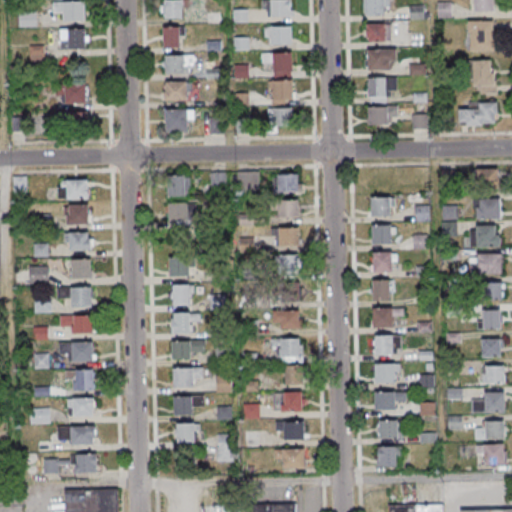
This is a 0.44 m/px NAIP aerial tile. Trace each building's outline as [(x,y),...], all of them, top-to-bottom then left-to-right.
[(184,17),(183,0),(161,0),(162,17),(184,17)] [(270,16),(291,16),(291,0),(264,0),(264,8),(270,8),(270,16)] [(363,0),(363,13),(366,13),(366,15),(385,15),(385,7),(390,7),(390,0),(363,0)] [(474,0),(475,11),(497,10),(497,5),(494,5),(494,0),(474,0)] [(85,20),(85,1),(54,1),(54,11),(63,11),(63,20),(85,20)] [(438,1),(438,17),(451,17),(451,1),(438,1)] [(409,5),(410,19),(424,18),(423,5),(409,5)] [(36,26),(36,11),(20,11),(20,26),(36,26)] [(468,20),(468,33),(470,33),(470,50),(494,50),(493,21),(482,21),(482,20),(468,20)] [(367,23),(367,37),(369,37),(369,41),(387,40),(386,23),(367,23)] [(163,47),(181,47),(181,27),(163,27),(163,47)] [(267,27),(267,44),(293,44),(293,27),(267,27)] [(61,49),(86,49),(86,29),(61,29),(61,49)] [(367,70),(393,70),(393,49),(367,49),(367,70)] [(292,53),(273,53),(273,77),(292,77),(292,53)] [(185,74),(185,56),(164,56),(164,74),(185,74)] [(495,60),(473,60),(473,93),(495,93),(495,60)] [(367,77),(368,96),(370,96),(371,103),(386,102),(386,96),(392,96),(392,91),(397,90),(397,76),(367,77)] [(273,79),(273,105),(293,105),(293,79),(273,79)] [(165,83),(165,102),(187,102),(187,83),(165,83)] [(87,84),(56,84),(56,104),(87,104),(87,84)] [(413,92),(413,102),(427,101),(427,92),(413,92)] [(236,105),(248,104),(247,93),(235,95),(236,105)] [(497,101),(470,102),(467,108),(459,108),(459,124),(495,123),(494,114),(497,114),(497,101)] [(367,106),(368,124),(387,124),(387,116),(397,116),(397,105),(367,106)] [(292,108),(269,108),(269,127),(292,127),(292,108)] [(165,110),(165,133),(189,133),(188,110),(165,110)] [(412,114),(412,128),(428,127),(427,114),(412,114)] [(224,134),(224,117),(210,117),(210,134),(224,134)] [(499,169),(471,169),(471,190),(499,190),(499,169)] [(453,172),(442,172),(442,183),(453,183),(453,172)] [(371,193),(393,193),(393,173),(371,173),(371,193)] [(212,174),(212,189),(225,189),(225,174),(212,174)] [(299,193),(299,175),(275,175),(275,193),(299,193)] [(27,192),(27,176),(14,176),(14,192),(27,192)] [(168,176),(168,197),(188,197),(188,176),(168,176)] [(89,180),(59,180),(59,198),(89,198),(89,180)] [(371,197),(371,216),(393,216),(393,197),(371,197)] [(476,200),(476,220),(501,219),(501,200),(476,200)] [(299,201),(278,201),(278,219),(299,219),(299,201)] [(189,203),(169,203),(169,223),(189,223),(189,203)] [(89,204),(66,204),(66,224),(89,224),(89,204)] [(429,206),(416,206),(416,221),(429,221),(429,206)] [(456,219),(456,207),(443,207),(443,219),(456,219)] [(392,225),(373,225),(373,244),(392,244),(392,225)] [(500,226),(470,226),(470,247),(500,247),(500,226)] [(276,229),(276,247),(300,247),(300,229),(276,229)] [(91,250),(91,232),(65,232),(65,250),(91,250)] [(426,249),(426,236),(414,236),(414,249),(426,249)] [(373,252),(373,273),(393,273),(393,252),(373,252)] [(502,274),(502,254),(470,254),(470,274),(502,274)] [(277,272),(298,272),(298,256),(277,256),(277,272)] [(170,278),(190,278),(190,258),(170,258),(170,278)] [(92,259),(72,259),(72,279),(92,279),(92,259)] [(49,283),(49,266),(29,266),(29,283),(49,283)] [(390,301),(390,281),(373,281),(373,301),(390,301)] [(299,282),(278,282),(278,301),(299,301),(299,282)] [(503,299),(503,282),(483,282),(483,299),(503,299)] [(192,306),(192,285),(171,285),(171,306),(192,306)] [(93,287),(57,287),(57,299),(71,299),(71,307),(93,307),(93,287)] [(225,296),(211,296),(211,309),(225,309),(225,296)] [(50,312),(50,302),(36,302),(36,312),(50,312)] [(393,308),(373,308),(373,328),(393,328),(393,308)] [(501,309),(482,309),(482,329),(501,329),(501,309)] [(300,329),(300,311),(275,311),(275,329),(300,329)] [(172,334),(192,334),(191,313),(172,313),(172,334)] [(72,327),(72,333),(94,333),(94,315),(61,315),(61,327),(72,327)] [(373,335),(373,355),(395,356),(395,336),(373,335)] [(482,356),(502,356),(502,338),(482,338),(482,356)] [(275,339),(275,362),(301,362),(301,339),(275,339)] [(205,352),(205,341),(172,341),(172,359),(191,359),(191,352),(205,352)] [(94,342),(60,342),(60,354),(71,354),(71,362),(94,362),(94,342)] [(216,364),(231,364),(230,348),(216,348),(216,364)] [(398,364),(374,364),(374,383),(398,383),(398,364)] [(482,383),(505,383),(505,365),(482,365),(482,383)] [(284,386),(302,386),(302,367),(284,367),(284,386)] [(203,378),(203,368),(173,368),(173,387),(195,387),(195,378),(203,378)] [(75,370),(75,391),(94,391),(94,370),(75,370)] [(231,393),(231,376),(216,376),(216,393),(231,393)] [(245,389),(255,391),(257,385),(247,382),(245,389)] [(505,391),(484,391),(484,401),(473,401),(473,411),(505,411),(505,391)] [(374,392),(374,409),(397,409),(397,392),(374,392)] [(303,393),(273,393),(273,412),(303,412),(303,393)] [(193,405),(204,405),(204,396),(173,396),(173,414),(193,414),(193,405)] [(69,399),(69,416),(94,416),(94,399),(69,399)] [(247,417),(259,416),(258,406),(246,406),(247,417)] [(398,420),(377,421),(378,438),(399,437),(398,420)] [(483,421),(483,428),(475,428),(475,439),(505,439),(505,421),(483,421)] [(305,422),(276,422),(276,431),(283,431),(283,439),(305,439),(305,422)] [(176,443),(196,443),(196,423),(176,423),(176,443)] [(71,445),(96,445),(96,427),(71,427),(71,445)] [(260,445),(258,433),(246,434),(248,447),(260,445)] [(237,462),(237,434),(217,434),(217,462),(237,462)] [(504,444),(484,444),(484,464),(504,464),(504,444)] [(377,446),(377,466),(399,466),(399,446),(377,446)] [(306,449),(277,449),(277,467),(306,467),(306,449)] [(97,472),(97,454),(75,454),(75,472),(97,472)] [(119,511),(119,489),(65,489),(65,511),(119,511)]
